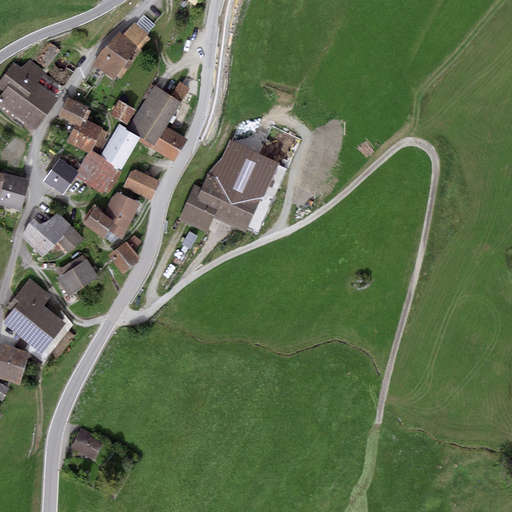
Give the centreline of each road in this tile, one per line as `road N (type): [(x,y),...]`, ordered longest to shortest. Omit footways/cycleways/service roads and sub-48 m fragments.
road 1 (track): [(116,311),(155,308),(199,271),(324,209),(397,145),(421,143),(434,160),(433,184),(378,427)]
road 2 (tertiary): [(50,511),(63,407),(144,262),(164,194),(198,128),(215,0)]
road 3 (residential): [(150,0),(82,72),(38,137),(32,165)]
road 4 (tertiary): [(116,0),(0,56)]
